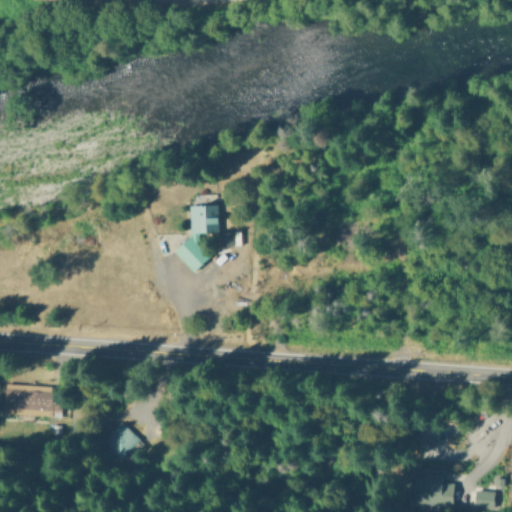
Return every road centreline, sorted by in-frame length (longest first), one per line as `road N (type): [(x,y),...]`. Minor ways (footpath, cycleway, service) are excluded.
road 1 (tertiary): [(0,339),(511,376)]
road 2 (residential): [(209,0),(85,8)]
